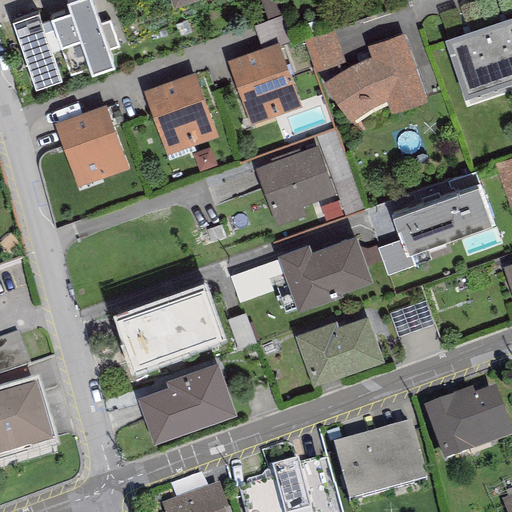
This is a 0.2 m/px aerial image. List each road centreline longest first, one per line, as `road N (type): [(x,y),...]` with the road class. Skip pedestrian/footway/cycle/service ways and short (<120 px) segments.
road 1 (residential): [(108,487),(511,344)]
road 2 (residential): [(108,487),(0,83)]
